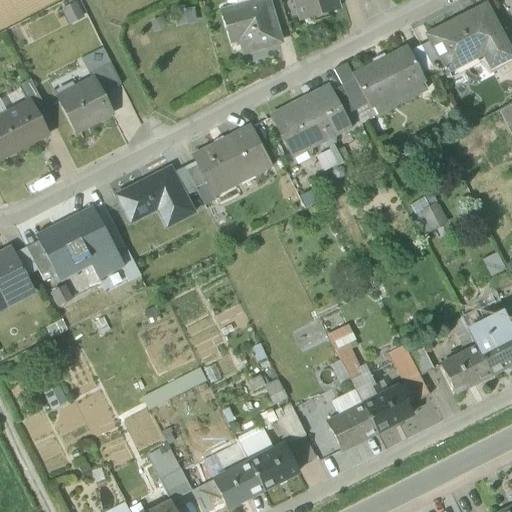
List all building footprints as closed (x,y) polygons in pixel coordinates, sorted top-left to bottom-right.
[(61,8),(69,24),(85,16),(77,0),(61,8)] [(292,0),(299,22),(310,19),(312,24),(327,20),(325,15),(337,11),(334,0),(292,0)] [(266,2),(221,13),(227,34),(237,31),(244,54),(279,44),(266,2)] [(484,9),(429,37),(447,74),(480,57),(502,45),(484,9)] [(510,62),(502,45),(480,57),(488,74),(510,62)] [(419,48),(408,53),(420,76),(430,70),(419,48)] [(350,76),(353,82),(365,106),(368,111),(424,84),(420,76),(408,53),(405,49),(350,76)] [(120,87),(102,50),(80,61),(90,82),(92,81),(100,97),(120,87)] [(344,66),(332,72),(340,89),(353,82),(350,76),(344,66)] [(90,82),(56,99),(74,135),(109,117),(100,97),(92,81),(90,82)] [(43,111),(29,82),(17,88),(26,105),(27,105),(33,116),(43,111)] [(353,82),(340,89),(352,112),(365,106),(353,82)] [(327,88),(271,117),(293,160),(349,132),(342,117),(330,94),(327,88)] [(340,89),(330,94),(342,117),(352,112),(340,89)] [(0,118),(0,160),(16,152),(21,153),(25,151),(26,147),(44,138),(33,116),(27,105),(26,105),(0,118)] [(511,106),(497,114),(506,131),(511,127),(511,106)] [(248,129),(190,158),(193,164),(204,185),(209,194),(266,164),(248,129)] [(204,185),(193,164),(182,170),(193,191),(204,185)] [(193,191),(182,170),(170,176),(182,199),(194,193),(193,191)] [(167,171),(114,198),(127,225),(164,207),(173,224),(190,215),(170,176),(167,171)] [(421,234),(446,224),(434,193),(409,203),(421,234)] [(89,209),(33,238),(38,248),(53,277),(84,261),(95,281),(119,268),(89,209)] [(38,248),(26,254),(35,273),(40,283),(53,277),(38,248)] [(13,255),(25,278),(35,273),(26,254),(23,249),(13,255)] [(13,255),(10,250),(0,255),(0,311),(34,294),(25,278),(13,255)] [(511,309),(501,315),(511,335),(511,309)] [(473,313),(460,320),(466,332),(479,326),(473,313)] [(466,332),(466,333),(474,349),(489,378),(511,365),(511,335),(501,315),(479,326),(466,332)] [(466,333),(464,330),(453,336),(463,355),(474,349),(466,333)] [(463,355),(439,367),(453,396),(489,378),(474,349),(463,355)] [(422,351),(408,358),(418,379),(432,372),(422,351)] [(348,382),(350,385),(361,379),(350,356),(338,363),(348,382)] [(408,358),(393,366),(413,405),(428,398),(418,379),(408,358)] [(348,382),(338,363),(329,367),(339,387),(348,382)] [(360,407),(372,401),(361,379),(350,385),(353,393),(360,407)] [(396,389),(372,401),(360,407),(375,435),(410,417),(396,389)] [(353,393),(330,404),(337,418),(360,407),(353,393)] [(337,418),(325,425),(339,453),(375,435),(360,407),(337,418)] [(278,421),(289,444),(304,436),(293,414),(278,421)] [(246,454),(270,443),(262,426),(238,438),(246,454)] [(289,444),(283,447),(295,471),(316,460),(304,436),(289,444)] [(282,446),(247,464),(261,492),(297,474),(295,471),(283,447),(282,446)] [(239,448),(216,459),(224,475),(211,482),(213,485),(224,509),(225,510),(261,492),(247,464),(239,448)] [(178,470),(157,481),(169,504),(189,493),(178,470)] [(213,485),(191,496),(199,511),(217,511),(224,509),(213,485)]
